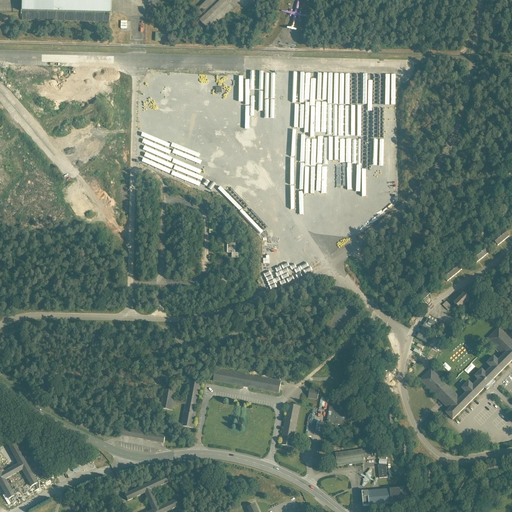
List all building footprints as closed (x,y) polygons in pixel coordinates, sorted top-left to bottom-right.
[(21,0),(21,12),(22,12),(22,20),(109,22),(109,14),(110,14),(110,0),(21,0)] [(206,0),(195,10),(199,15),(196,18),(200,22),(197,25),(203,31),(206,28),(209,32),(234,9),(224,0),(206,0)] [(504,230),(492,239),(498,246),(509,236),(504,230)] [(235,242),(226,242),(226,244),(227,244),(227,253),(232,253),(232,258),(238,259),(238,254),(235,253),(235,242)] [(483,247),(471,256),(477,263),(488,254),(483,247)] [(459,261),(442,275),(447,282),(465,267),(459,261)] [(229,281),(224,277),(220,283),(226,286),(229,281)] [(428,288),(419,296),(423,300),(432,292),(428,288)] [(464,293),(454,303),(460,309),(470,299),(467,296),(464,293)] [(452,307),(446,302),(443,305),(448,311),(452,307)] [(345,303),(323,325),(336,338),(358,317),(345,303)] [(428,319),(417,338),(426,343),(428,339),(425,337),(431,326),(434,328),(436,325),(436,324),(428,319)] [(457,320),(449,328),(453,331),(460,324),(457,320)] [(442,322),(438,326),(444,331),(448,327),(442,322)] [(511,341),(499,328),(488,339),(504,355),(498,361),(494,357),(487,364),(491,368),(485,374),(482,370),(475,377),(479,381),(473,386),(469,382),(462,389),(466,393),(460,399),(447,386),(431,370),(420,381),(449,410),(446,413),(453,420),(485,388),(487,390),(495,382),(493,380),(511,360),(511,341)] [(357,351),(351,344),(347,348),(353,355),(357,351)] [(281,382),(215,370),(213,381),(279,393),(281,382)] [(201,383),(190,381),(186,402),(174,399),(176,392),(163,389),(160,408),(172,411),(174,402),(185,404),(181,426),(193,428),(201,383)] [(319,391),(314,390),(314,388),(312,388),(312,389),(310,389),(308,398),(317,400),(319,391)] [(299,407),(288,404),(281,445),(292,447),(299,407)] [(337,409),(330,408),(327,422),(340,425),(343,423),(344,419),(347,417),(345,414),(346,411),(342,410),(340,407),(337,409)] [(395,409),(386,409),(386,424),(394,425),(395,409)] [(165,436),(120,427),(119,435),(164,443),(165,436)] [(409,443),(400,443),(400,458),(409,458),(409,443)] [(28,468),(24,460),(24,461),(15,445),(9,448),(19,465),(1,474),(0,471),(0,484),(8,500),(14,496),(5,480),(22,470),(31,487),(37,484),(28,468)] [(363,450),(335,454),(336,459),(337,463),(337,466),(364,463),(364,459),(364,458),(366,458),(366,459),(369,458),(368,457),(371,457),(370,451),(363,452),(363,450)] [(502,462),(485,466),(487,475),(504,471),(502,462)] [(386,463),(379,463),(379,466),(378,466),(379,478),(387,478),(386,463)] [(433,470),(425,470),(425,485),(433,485),(433,470)] [(472,479),(465,475),(455,491),(462,495),(472,479)] [(148,484),(141,487),(141,488),(124,495),(127,501),(144,494),(150,506),(152,511),(150,511),(166,511),(178,507),(176,500),(158,508),(150,491),(167,483),(165,477),(148,484)] [(404,489),(362,492),(362,494),(359,494),(361,505),(363,505),(363,506),(406,503),(404,489)]
